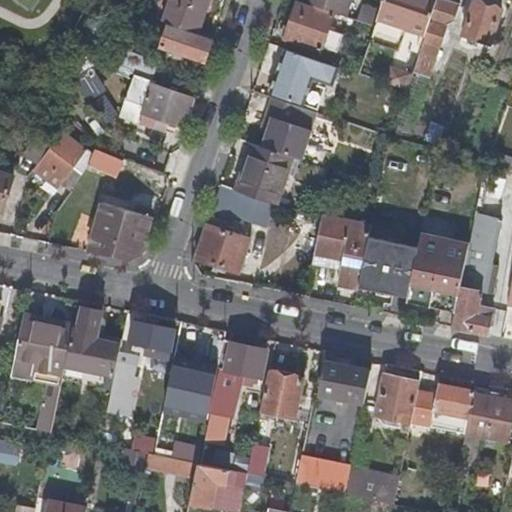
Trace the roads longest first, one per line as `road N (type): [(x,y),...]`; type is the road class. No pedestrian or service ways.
road 1 (residential): [(511,366),(154,293)]
road 2 (residential): [(154,293),(263,0)]
road 3 (residential): [(0,265),(154,293)]
